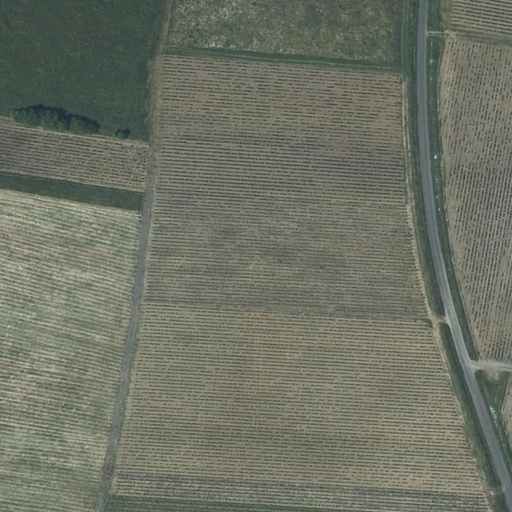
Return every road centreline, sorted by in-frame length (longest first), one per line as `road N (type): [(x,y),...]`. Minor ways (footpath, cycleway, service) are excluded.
road 1 (track): [(168,0),(132,317),(98,511)]
road 2 (unclassified): [(422,0),(420,109),(439,270),(511,497)]
